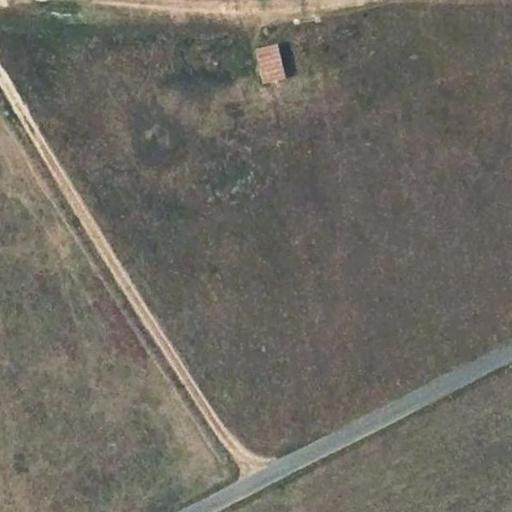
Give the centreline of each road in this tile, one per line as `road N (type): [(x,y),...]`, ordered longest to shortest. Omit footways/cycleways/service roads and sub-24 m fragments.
road 1 (track): [(255,486),(0,74)]
road 2 (residential): [(205,511),(511,357)]
